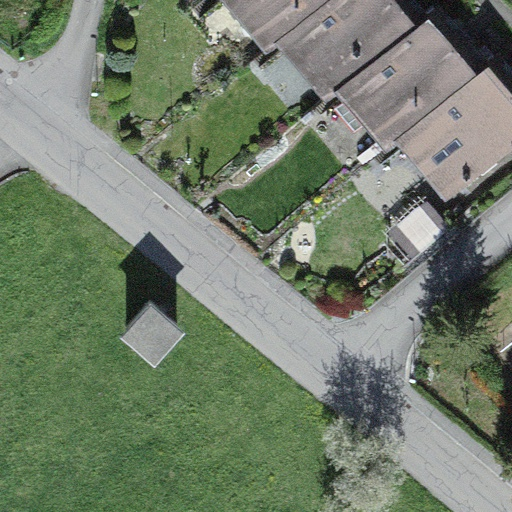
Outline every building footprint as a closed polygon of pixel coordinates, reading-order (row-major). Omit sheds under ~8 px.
[(321,0),(243,0),(276,39),(287,30),(321,0)] [(337,87),(428,10),(419,0),(321,0),(287,30),(336,88),(337,87)] [(488,59),(439,1),(428,10),(337,87),(344,95),(334,103),(355,128),(374,112),(395,137),(406,128),(488,59)] [(456,187),(511,140),(511,64),(499,50),(488,59),(406,128),(456,187)] [(149,299),(126,326),(153,350),(176,323),(149,299)]
